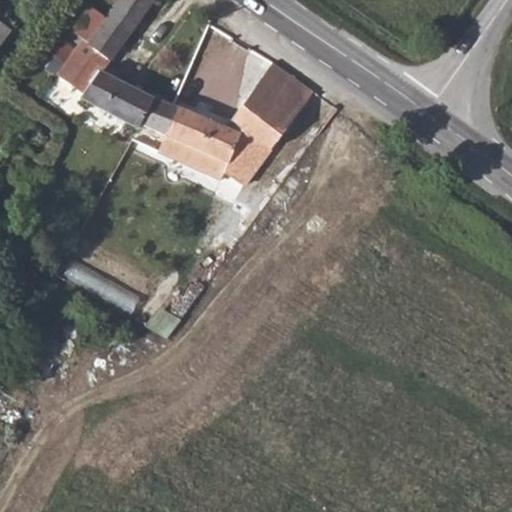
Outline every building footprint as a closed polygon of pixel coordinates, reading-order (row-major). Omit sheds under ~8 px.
[(121,130),(125,127),(147,138),(157,106),(151,102),(111,77),(108,73),(115,62),(151,0),(112,0),(77,43),(71,40),(59,55),(47,45),(37,56),(50,68),(42,78),(70,100),(100,119),(121,130)] [(141,153),(178,166),(185,154),(212,165),(235,176),(310,98),(271,70),(234,121),(233,125),(240,135),(240,137),(236,138),(179,114),(157,106),(147,138),(141,153)] [(178,166),(206,177),(208,175),(212,165),(185,154),(178,166)] [(67,277),(134,310),(142,294),(75,261),(67,277)] [(159,305),(148,324),(170,336),(181,317),(159,305)]
